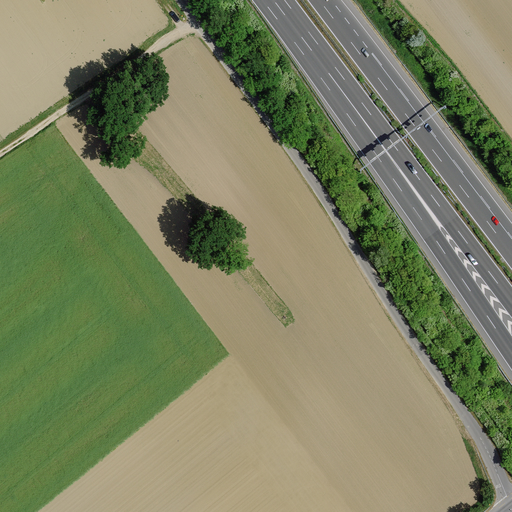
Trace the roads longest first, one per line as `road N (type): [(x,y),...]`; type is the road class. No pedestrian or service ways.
road 1 (unclassified): [(181,0),(334,211),(482,438),(511,503)]
road 2 (motorway): [(511,252),(320,0)]
road 3 (track): [(0,154),(197,21)]
road 4 (motorway): [(389,157),(511,350)]
road 5 (motorway): [(271,0),(389,157)]
road 6 (motorway): [(389,157),(511,307)]
